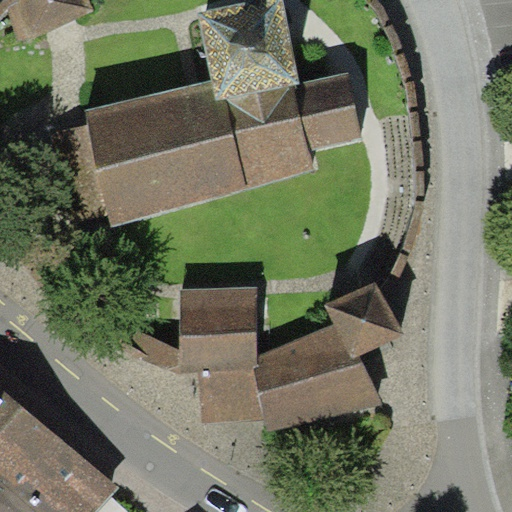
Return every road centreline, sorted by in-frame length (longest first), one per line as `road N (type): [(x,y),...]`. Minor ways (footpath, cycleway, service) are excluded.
road 1 (residential): [(456,456),(452,348),(466,184),(464,101),(453,40),(434,0)]
road 2 (residential): [(0,315),(160,462),(248,511)]
